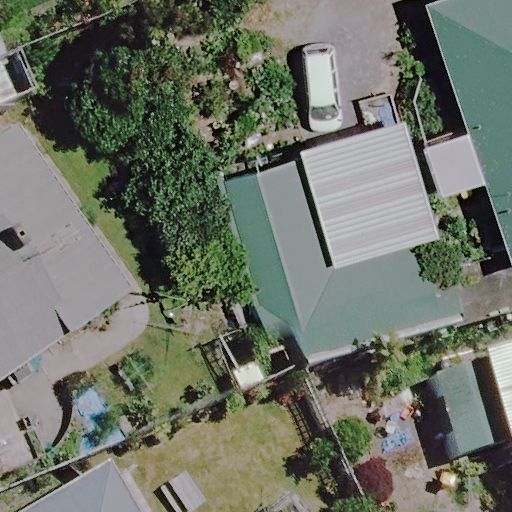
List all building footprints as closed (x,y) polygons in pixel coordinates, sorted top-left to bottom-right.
[(511,0),(415,0),(413,1),(504,274),(511,271),(511,0)] [(0,116),(21,105),(0,63),(0,116)] [(418,101),(312,133),(344,249),(450,217),(418,101)] [(451,310),(431,236),(338,264),(303,142),(223,163),(263,294),(298,367),(455,325),(451,310)] [(0,377),(96,333),(8,146),(0,150),(0,377)] [(511,511),(511,348),(444,369),(475,470),(488,466),(502,511),(511,511)] [(99,511),(84,484),(32,511),(99,511)]
